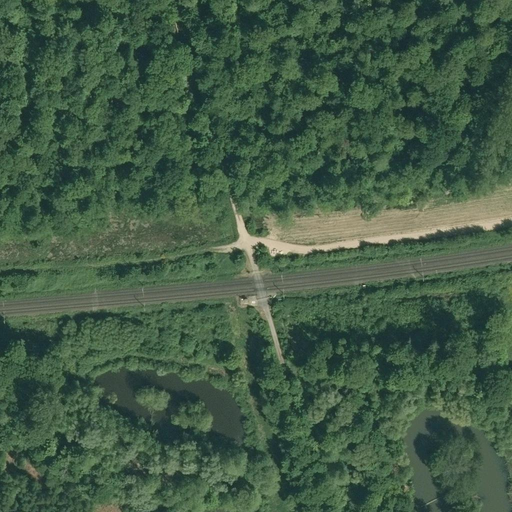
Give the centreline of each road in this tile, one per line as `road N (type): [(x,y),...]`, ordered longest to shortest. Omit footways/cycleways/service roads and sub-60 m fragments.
road 1 (track): [(323,511),(174,0)]
road 2 (track): [(249,250),(95,272),(0,274)]
